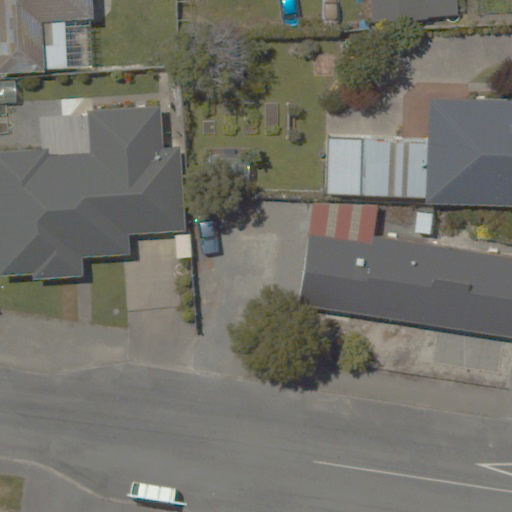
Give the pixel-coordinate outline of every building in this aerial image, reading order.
[(92,0),(0,0),(0,65),(45,63),(42,11),(93,8),(92,0)] [(420,0),(374,0),(375,16),(421,15),(420,0)] [(511,193),(511,93),(429,90),(425,190),(511,193)] [(85,148),(0,150),(0,270),(121,266),(119,224),(178,222),(174,104),(83,107),(85,148)] [(511,253),(311,219),(299,291),(511,327),(511,253)]
